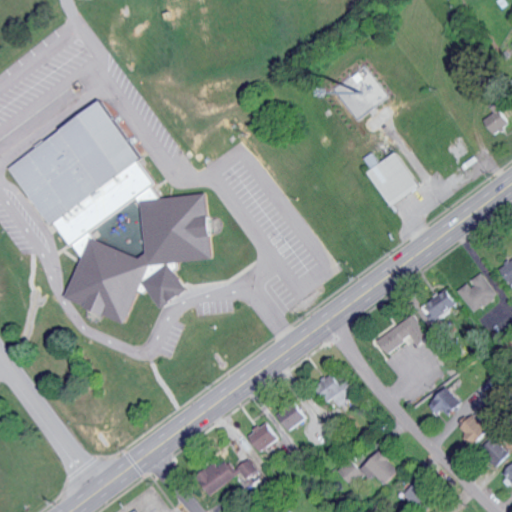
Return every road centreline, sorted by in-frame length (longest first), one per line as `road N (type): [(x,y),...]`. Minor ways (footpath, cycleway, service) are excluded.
road 1 (primary): [(70,511),(511,181)]
road 2 (residential): [(494,511),(392,405),(328,318)]
